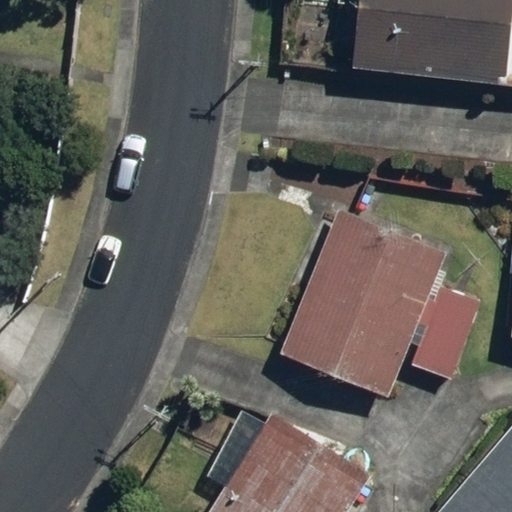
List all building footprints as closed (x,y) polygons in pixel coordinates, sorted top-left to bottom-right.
[(511,0),(312,0),(306,57),(342,61),(341,72),(511,90),(511,0)] [(385,401),(395,364),(439,381),(469,307),(427,290),(440,257),(332,214),(275,357),(385,401)] [(511,270),(502,341),(511,342),(511,270)] [(199,511),(356,511),(341,504),(362,463),(253,407),(199,511)] [(511,511),(511,427),(440,511),(511,511)]
